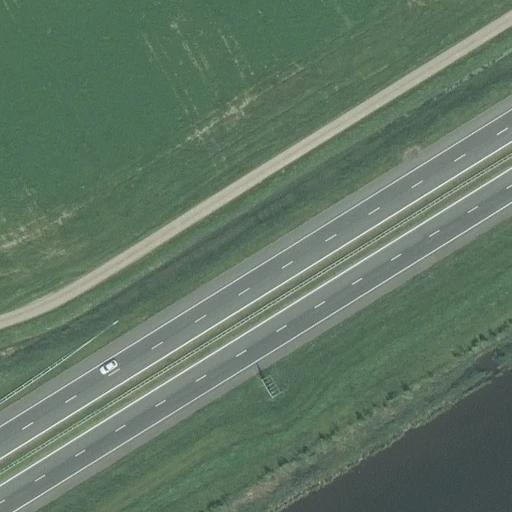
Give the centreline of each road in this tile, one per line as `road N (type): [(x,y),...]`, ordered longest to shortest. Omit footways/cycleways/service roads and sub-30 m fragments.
road 1 (motorway): [(0,501),(511,182)]
road 2 (motorway): [(511,129),(0,447)]
road 3 (unclassified): [(0,323),(88,281),(511,17)]
